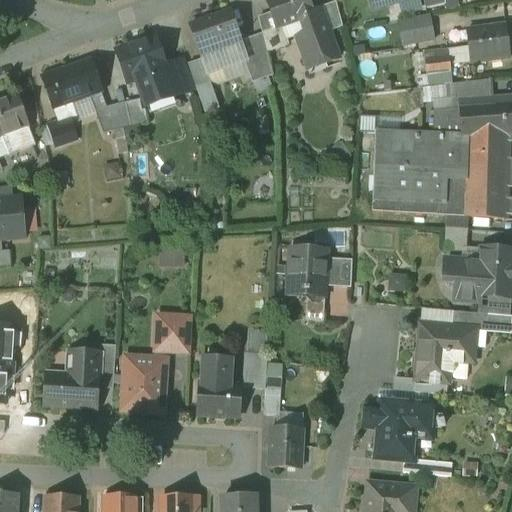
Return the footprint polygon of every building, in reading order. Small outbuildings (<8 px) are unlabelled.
[(314,15),(308,0),(265,0),(271,15),(277,30),(282,28),(286,41),(297,37),(306,62),(322,57),(324,65),(338,60),(328,33),(326,28),(330,27),(322,8),(321,8),(322,12),(314,15)] [(368,0),(371,9),(406,0),(368,0)] [(423,0),(426,10),(445,5),(444,0),(423,0)] [(343,28),(336,3),(322,8),(330,27),(326,28),(328,33),(343,28)] [(230,12),(191,26),(208,76),(245,63),(247,62),(240,43),(230,12)] [(277,30),(271,15),(258,19),(263,35),(267,53),(288,46),(286,41),(282,28),(277,30)] [(430,20),(398,25),(402,50),(434,44),(430,20)] [(506,27),(466,32),(470,64),(510,59),(506,27)] [(263,35),(240,43),(247,62),(245,63),(252,84),(273,76),(267,53),(263,35)] [(156,39),(116,53),(128,84),(137,81),(145,103),(156,98),(156,97),(171,92),(174,91),(166,68),(156,39)] [(448,51),(424,54),(426,75),(451,74),(448,51)] [(91,62),(43,79),(58,123),(71,118),(71,119),(76,118),(71,104),(77,101),(78,102),(90,98),(101,93),(102,93),(91,62)] [(193,92),(182,62),(166,68),(174,91),(171,92),(174,99),(193,92)] [(219,115),(201,64),(187,68),(206,120),(219,115)] [(426,75),(417,76),(419,90),(452,86),(451,74),(426,75)] [(117,106),(107,109),(101,93),(90,98),(103,135),(123,130),(117,106)] [(18,97),(0,103),(0,138),(2,138),(9,157),(36,147),(28,127),(29,127),(18,97)] [(461,110),(434,112),(433,137),(375,134),(372,213),(507,221),(509,144),(511,143),(511,97),(461,102),(461,110)] [(140,101),(117,106),(123,130),(148,124),(145,111),(142,112),(140,101)] [(58,123),(47,127),(55,149),(78,140),(71,119),(71,118),(58,123)] [(117,167),(104,169),(107,182),(120,180),(117,167)] [(21,201),(0,202),(0,240),(24,238),(21,201)] [(468,231),(446,230),(445,252),(467,253),(468,231)] [(49,239),(38,239),(39,252),(50,251),(49,239)] [(160,243),(159,266),(183,267),(184,244),(160,243)] [(327,252),(290,250),(287,293),(307,294),(305,322),(323,323),(324,311),(319,306),(325,301),(326,288),(327,260),(327,252)] [(480,264),(445,262),(443,284),(455,285),(454,301),(478,303),(479,297),(511,299),(511,288),(511,252),(481,250),(480,264)] [(0,266),(9,266),(8,254),(0,254),(0,266)] [(352,262),(327,260),(326,288),(351,289),(352,262)] [(488,316),(453,313),(452,329),(476,331),(476,332),(487,333),(488,316)] [(192,320),(157,318),(154,361),(162,362),(163,352),(190,354),(192,320)] [(452,329),(420,326),(415,382),(448,385),(450,362),(473,364),(476,332),(476,331),(452,329)] [(32,343),(8,341),(7,357),(31,358),(32,343)] [(116,347),(100,347),(100,355),(101,355),(99,390),(113,390),(116,347)] [(74,377),(46,375),(44,407),(97,411),(99,390),(101,355),(100,355),(75,353),(74,377)] [(267,357),(249,356),(246,390),(265,391),(267,357)] [(154,361),(126,360),(125,380),(123,412),(162,415),(164,383),(161,382),(162,367),(161,366),(162,362),(154,361)] [(231,362),(204,360),(202,385),(230,386),(231,362)] [(202,385),(200,385),(198,417),(238,419),(240,387),(230,386),(202,385)] [(281,391),(265,391),(264,417),(279,417),(281,391)] [(433,407),(381,403),(376,460),(404,463),(413,464),(413,462),(416,429),(431,430),(433,407)] [(303,431),(271,429),(269,469),(301,471),(303,431)] [(446,465),(413,462),(413,464),(404,463),(403,474),(445,478),(446,465)] [(477,466),(464,465),(463,478),(475,479),(477,466)] [(416,489),(368,485),(364,511),(399,511),(400,510),(414,511),(416,489)] [(15,511),(17,496),(0,495),(0,511),(15,511)] [(255,511),(255,497),(223,498),(223,511),(255,511)] [(77,511),(78,499),(46,498),(45,511),(77,511)] [(137,500),(104,499),(104,511),(142,511),(142,500),(137,500)] [(193,499),(161,499),(161,511),(198,511),(199,499),(193,499)]
